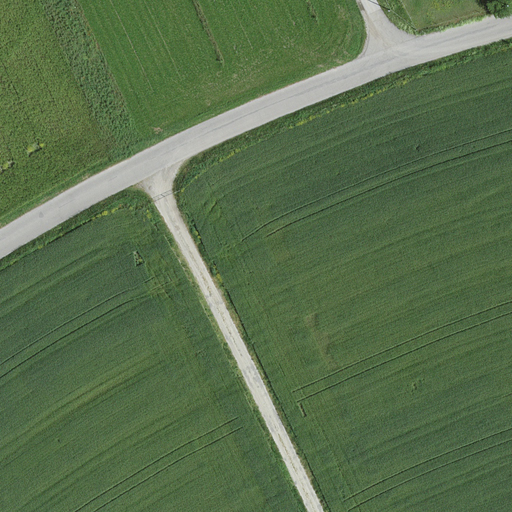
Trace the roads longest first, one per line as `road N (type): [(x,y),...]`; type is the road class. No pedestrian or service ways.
road 1 (unclassified): [(0,245),(150,160),(396,56)]
road 2 (unclassified): [(396,56),(511,22)]
